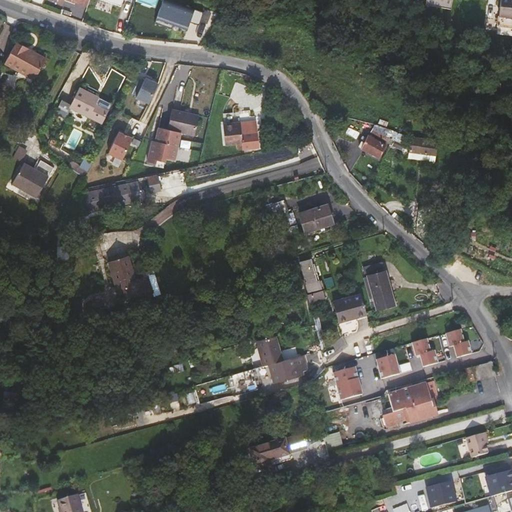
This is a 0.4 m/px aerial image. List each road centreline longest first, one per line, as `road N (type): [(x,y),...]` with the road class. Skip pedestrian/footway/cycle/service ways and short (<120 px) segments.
road 1 (residential): [(0,1),(115,42),(233,58),(279,77),(355,192),(464,297)]
road 2 (track): [(511,81),(474,82),(394,28),(331,0)]
road 3 (unknown): [(83,31),(25,143),(40,156)]
